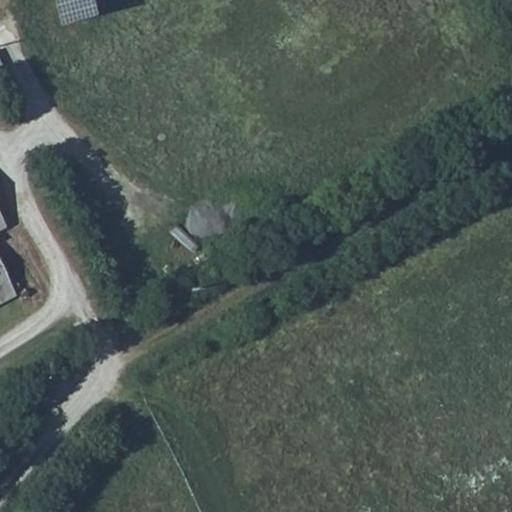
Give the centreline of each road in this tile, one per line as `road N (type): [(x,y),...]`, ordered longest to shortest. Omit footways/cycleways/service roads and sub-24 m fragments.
road 1 (track): [(183,511),(114,365),(511,139)]
road 2 (track): [(0,505),(114,365),(0,164)]
